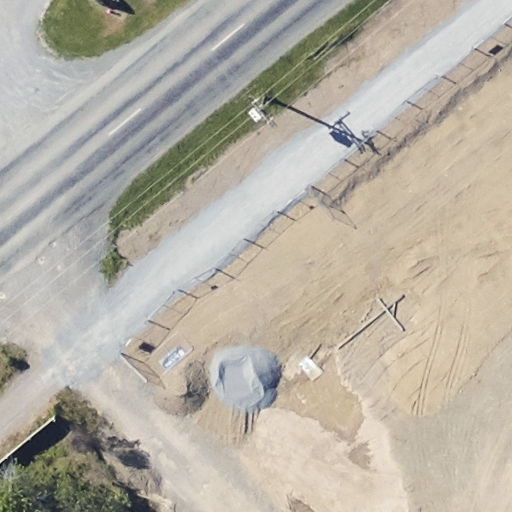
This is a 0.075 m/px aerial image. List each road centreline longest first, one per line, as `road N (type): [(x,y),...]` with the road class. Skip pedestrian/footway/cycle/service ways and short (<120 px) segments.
road 1 (tertiary): [(274,511),(20,207)]
road 2 (tertiary): [(270,0),(20,207)]
